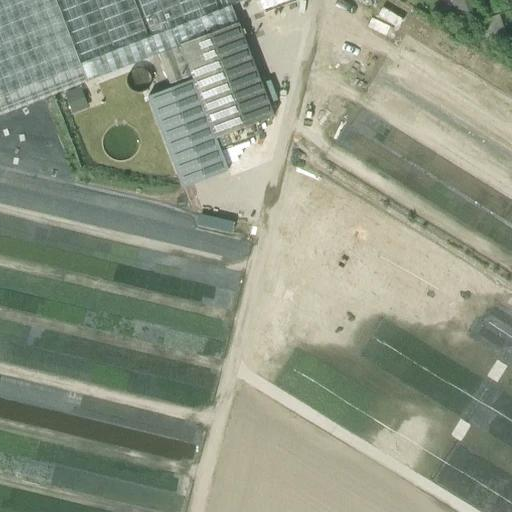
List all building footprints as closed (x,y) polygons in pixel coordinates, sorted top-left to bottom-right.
[(54,0),(0,0),(0,115),(86,83),(80,65),(54,0)] [(132,0),(54,0),(80,65),(148,39),(132,0)] [(214,0),(132,0),(148,39),(219,12),(214,0)] [(216,0),(220,11),(231,7),(247,1),(247,0),(216,0)] [(470,0),(451,0),(457,17),(475,11),(470,0)] [(148,39),(80,65),(86,83),(158,55),(180,46),(237,24),(231,7),(220,11),(219,12),(148,39)] [(237,24),(180,46),(192,76),(193,80),(215,138),(216,139),(273,117),(237,24)] [(180,46),(158,55),(169,85),(192,76),(180,46)] [(193,80),(147,98),(182,189),(227,172),(214,138),(215,138),(193,80)]
